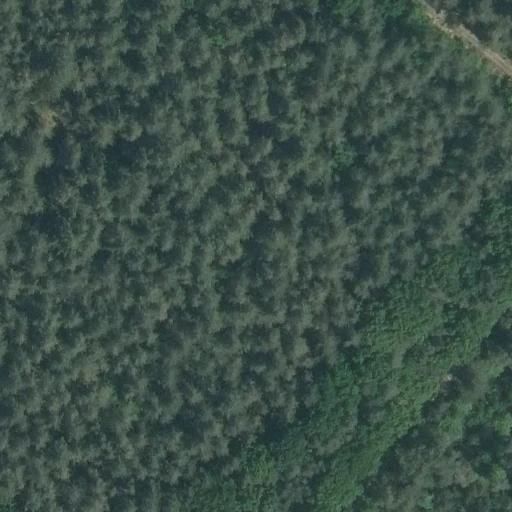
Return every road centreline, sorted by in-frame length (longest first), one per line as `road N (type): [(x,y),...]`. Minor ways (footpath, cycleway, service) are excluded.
road 1 (track): [(511,273),(315,511)]
road 2 (track): [(418,0),(511,80)]
